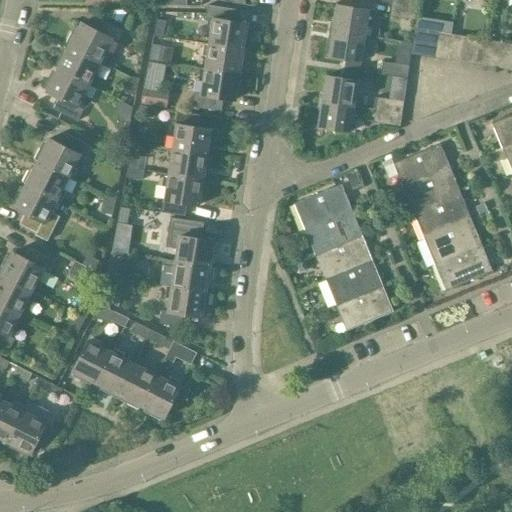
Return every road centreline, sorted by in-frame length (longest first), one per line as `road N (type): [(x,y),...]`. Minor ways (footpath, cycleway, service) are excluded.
road 1 (residential): [(256,422),(246,325),(291,0)]
road 2 (tertiary): [(256,422),(511,318)]
road 3 (tertiary): [(0,502),(77,493),(256,422)]
